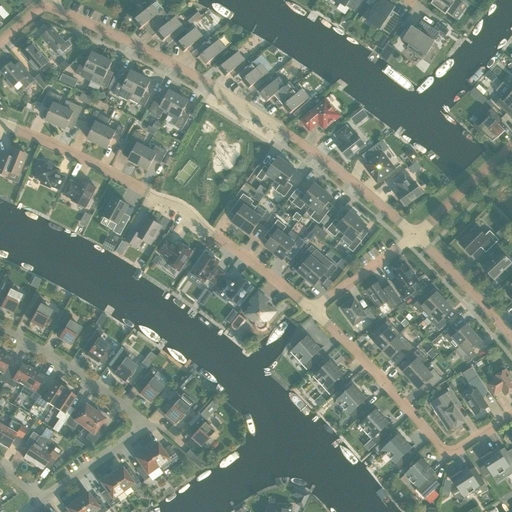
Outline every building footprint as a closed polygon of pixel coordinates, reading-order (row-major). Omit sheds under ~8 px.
[(339,0),(356,11),(362,0),(339,0)] [(392,10),(395,7),(384,0),(379,0),(377,4),(375,3),(376,2),(375,1),(363,15),(390,34),(401,16),(392,10)] [(433,0),(431,4),(445,15),(447,13),(452,17),(463,2),(461,0),(433,0)] [(162,19),(167,15),(162,9),(158,12),(152,4),(133,21),(140,29),(143,26),(148,31),(162,19)] [(166,24),(162,19),(148,31),(152,36),(156,33),(163,41),(182,25),(175,16),(166,24)] [(421,60),(440,33),(422,21),(416,30),(411,27),(401,42),(421,60)] [(65,42),(52,27),(41,36),(54,51),(59,47),(63,52),(72,44),(68,40),(65,42)] [(187,49),(192,54),(206,41),(201,36),(203,36),(195,27),(176,44),(184,52),(187,49)] [(206,41),(192,54),(196,59),(200,56),(207,64),(226,48),(218,39),(215,42),(211,37),(206,42),(206,41)] [(48,61),(33,44),(22,53),(28,59),(27,60),(37,72),(48,61)] [(84,69),(94,74),(102,57),(92,52),(86,65),(80,62),(75,73),(81,76),(84,69)] [(229,73),(234,78),(248,66),(248,65),(244,61),(245,60),(238,52),(219,68),(226,76),(229,73)] [(102,57),(94,74),(104,78),(101,85),(106,88),(111,77),(106,74),(112,62),(102,57)] [(70,65),(65,60),(59,66),(64,71),(70,65)] [(248,66),(234,78),(238,83),(242,80),(249,88),(268,72),(261,64),(257,66),(253,61),(248,65),(248,66)] [(14,66),(11,63),(1,71),(8,79),(6,81),(11,87),(14,85),(14,86),(20,81),(26,87),(34,80),(19,62),(14,66)] [(113,93),(128,101),(140,76),(130,71),(124,83),(119,80),(113,93)] [(497,77),(490,71),(485,76),(492,82),(497,77)] [(51,84),(41,72),(34,78),(44,89),(51,84)] [(140,76),(128,101),(129,99),(144,107),(150,96),(144,93),(150,81),(140,76)] [(270,98),(275,103),(294,87),(290,82),(286,85),(279,77),(260,93),(267,101),(270,98)] [(294,87),(275,103),(279,109),(283,106),(290,113),(309,97),(302,89),(298,92),(294,87)] [(481,93),(475,87),(470,92),(476,98),(481,93)] [(511,90),(510,88),(496,105),(508,115),(511,110),(511,90)] [(170,112),(178,96),(169,90),(162,103),(155,99),(148,111),(160,117),(164,109),(169,112),(170,112)] [(45,120),(56,124),(63,107),(57,105),(61,96),(49,91),(44,104),(51,107),(45,120)] [(170,112),(169,112),(168,115),(173,118),(170,123),(182,129),(189,117),(182,113),(188,101),(178,96),(170,112)] [(330,104),(326,98),(320,103),(321,104),(311,113),(310,112),(300,120),(309,131),(317,125),(320,125),(323,128),(334,119),(335,120),(340,116),(336,110),(335,111),(329,104),(330,104)] [(63,107),(56,124),(66,128),(71,116),(77,118),(82,107),(76,105),(73,112),(63,107)] [(492,141),(503,131),(497,125),(502,121),(491,109),(473,127),(482,137),(485,134),(492,141)] [(144,113),(138,110),(135,117),(140,120),(144,113)] [(87,138),(97,143),(105,127),(106,127),(110,119),(94,111),(88,123),(93,126),(87,138)] [(105,127),(97,143),(107,148),(113,136),(119,138),(124,128),(118,125),(115,132),(106,127),(105,127)] [(346,125),(334,135),(341,144),(338,147),(348,159),(365,145),(355,133),(353,134),(346,125)] [(128,159),(138,164),(146,148),(141,145),(146,137),(134,131),(128,143),(135,147),(128,159)] [(146,148),(138,164),(148,170),(154,158),(161,161),(167,151),(155,144),(152,151),(146,148)] [(26,154),(11,148),(8,156),(2,154),(0,157),(0,173),(7,176),(8,171),(18,175),(26,154)] [(381,151),(364,164),(377,182),(395,169),(381,151)] [(419,158),(415,153),(410,156),(414,162),(419,158)] [(275,180),(287,163),(277,156),(277,157),(269,169),(264,166),(257,177),(262,180),(266,174),(275,180)] [(58,169),(40,161),(36,170),(38,171),(35,178),(41,181),(40,183),(50,187),(51,185),(59,189),(64,177),(56,173),(58,169)] [(421,168),(417,162),(409,168),(413,174),(421,168)] [(297,170),(287,163),(275,180),(280,184),(276,190),(284,196),(292,185),(287,182),(296,170),(296,171),(297,170)] [(411,184),(405,175),(394,183),(400,191),(396,194),(405,206),(423,193),(414,181),(411,184)] [(85,181),(82,180),(80,185),(71,180),(63,194),(72,199),(71,200),(86,208),(87,205),(89,206),(92,199),(90,198),(96,187),(93,186),(93,185),(93,184),(93,183),(92,183),(92,182),(91,181),(90,181),(89,180),(88,180),(87,180),(86,181),(85,181)] [(292,202),(301,209),(306,203),(310,206),(323,190),(313,183),(314,184),(305,195),(300,191),(292,202)] [(323,190),(310,206),(315,210),(310,217),(319,223),(327,212),(323,209),(331,197),(332,198),(323,190)] [(241,228),(252,211),(244,205),(248,199),(243,195),(235,206),(240,210),(232,221),(231,221),(241,228)] [(128,204),(113,196),(103,216),(117,224),(115,228),(122,232),(130,216),(124,213),(128,204)] [(91,217),(88,211),(82,214),(85,219),(91,217)] [(261,218),(252,211),(241,228),(250,235),(251,235),(250,234),(258,223),(263,226),(271,215),(266,211),(261,218)] [(340,230),(345,234),(358,218),(349,211),(348,211),(349,212),(340,223),(335,219),(327,229),(335,236),(340,230)] [(151,220),(147,217),(138,233),(131,229),(125,240),(136,246),(140,240),(143,239),(150,244),(154,238),(156,238),(158,234),(157,232),(161,226),(157,223),(157,221),(155,220),(153,219),(151,220)] [(358,218),(345,234),(353,241),(348,247),(353,251),(361,241),(357,237),(366,226),(367,227),(367,226),(358,218)] [(273,253),(286,237),(281,233),(286,226),(278,220),(269,231),(274,234),(265,245),(264,245),(273,253)] [(485,233),(477,224),(459,241),(471,253),(479,245),(482,245),(486,249),(498,238),(490,229),(485,233)] [(295,243),(286,237),(273,253),(283,260),(283,259),(291,248),(296,251),(304,241),(300,237),(295,243)] [(116,244),(106,239),(102,246),(113,251),(116,244)] [(174,245),(166,239),(158,252),(169,259),(166,263),(179,272),(193,251),(180,243),(177,248),(174,246),(174,245)] [(305,279),(324,257),(311,246),(302,256),(307,260),(297,271),(297,270),(296,271),(305,279)] [(511,263),(500,251),(483,267),(494,279),(511,263)] [(215,266),(218,262),(206,253),(192,273),(204,281),(206,278),(216,285),(224,273),(215,266)] [(329,261),(324,257),(305,279),(315,286),(314,285),(323,274),(328,278),(337,268),(329,261)] [(405,262),(393,271),(397,277),(391,281),(404,299),(415,291),(411,286),(418,281),(405,262)] [(235,283),(226,277),(215,292),(225,299),(228,296),(238,304),(240,302),(241,303),(245,298),(244,297),(252,287),(248,284),(248,283),(244,280),(244,281),(240,278),(235,283)] [(379,281),(366,290),(379,308),(387,302),(391,308),(401,301),(392,288),(387,292),(379,281)] [(6,297),(2,304),(1,307),(13,313),(22,295),(10,289),(12,286),(6,283),(0,294),(6,297)] [(266,303),(268,300),(258,292),(249,302),(252,305),(244,314),(254,322),(254,323),(254,324),(254,325),(254,326),(255,327),(255,328),(256,329),(257,329),(258,330),(259,330),(260,330),(261,331),(262,330),(263,330),(264,330),(265,330),(266,329),(267,328),(267,327),(268,326),(268,325),(268,323),(268,322),(268,321),(276,311),(266,303)] [(430,314),(445,300),(436,292),(427,301),(422,296),(413,305),(418,310),(419,309),(422,313),(425,309),(430,314)] [(52,311),(41,304),(40,304),(43,299),(37,296),(30,309),(35,312),(30,322),(42,329),(52,311)] [(347,304),(346,303),(339,308),(344,314),(345,314),(353,326),(367,316),(370,321),(376,318),(368,307),(363,311),(354,298),(347,304)] [(453,309),(445,300),(430,314),(435,319),(431,323),(439,331),(447,322),(443,318),(453,309)] [(64,328),(58,338),(70,345),(80,328),(69,321),(72,316),(67,312),(59,325),(64,328)] [(382,351),(397,337),(392,332),(395,328),(388,320),(379,329),(383,333),(374,342),(382,351)] [(455,341),(459,346),(475,333),(467,324),(457,333),(453,328),(444,336),(451,344),(455,341)] [(92,346),(86,356),(97,363),(109,346),(98,339),(103,332),(97,328),(87,343),(92,346)] [(303,335),(295,331),(288,343),(295,347),(288,354),(292,351),(295,355),(294,356),(299,361),(300,360),(304,364),(303,365),(307,370),(322,356),(318,352),(324,346),(324,345),(320,349),(308,335),(303,340),(301,338),(303,335)] [(475,333),(459,346),(467,355),(463,358),(467,363),(476,355),(473,350),(482,342),(475,333)] [(405,345),(397,337),(382,351),(390,359),(400,350),(405,355),(413,347),(408,341),(405,345)] [(133,370),(136,366),(126,358),(129,353),(124,349),(110,367),(115,371),(113,374),(124,382),(128,376),(130,378),(135,371),(133,370)] [(410,381),(425,367),(420,362),(424,359),(421,355),(422,354),(418,349),(407,358),(412,363),(402,372),(410,381)] [(0,378),(0,380),(4,382),(10,371),(5,369),(11,357),(0,351),(0,371),(3,373),(0,378)] [(485,365),(481,359),(475,362),(479,368),(485,365)] [(343,373),(330,360),(311,378),(311,379),(315,376),(318,379),(317,381),(322,386),(323,385),(327,388),(326,390),(330,395),(345,381),(341,376),(347,370),(343,373)] [(17,381),(24,385),(33,370),(22,363),(15,374),(10,371),(4,382),(13,388),(17,381)] [(461,370),(456,365),(452,368),(457,373),(461,370)] [(153,367),(142,381),(146,385),(139,394),(150,402),(163,386),(152,378),(158,371),(153,367)] [(430,372),(425,367),(410,381),(418,390),(428,381),(432,386),(441,378),(433,369),(430,372)] [(511,390),(511,378),(506,369),(493,377),(495,379),(487,384),(494,395),(502,390),(505,395),(511,390)] [(30,403),(33,405),(36,400),(42,391),(42,390),(37,387),(44,376),(33,370),(24,385),(30,389),(27,395),(33,399),(30,403)] [(478,376),(468,382),(474,391),(464,397),(475,414),(488,406),(480,394),(486,389),(478,376)] [(36,400),(33,405),(38,408),(39,406),(43,408),(47,402),(53,406),(65,389),(54,383),(46,394),(42,391),(36,400)] [(366,398),(353,385),(333,403),(334,403),(337,400),(341,404),(340,405),(345,410),(346,409),(349,413),(348,414),(353,419),(368,405),(363,401),(370,395),(369,395),(366,398)] [(461,405),(452,390),(450,387),(448,388),(449,391),(437,399),(438,401),(431,405),(448,430),(455,426),(456,428),(465,422),(456,408),(461,405)] [(56,417),(64,422),(72,411),(67,408),(75,396),(65,389),(53,406),(60,411),(56,417)] [(180,397),(176,393),(168,402),(165,404),(164,405),(164,406),(164,407),(164,408),(165,409),(165,410),(167,411),(164,415),(175,424),(178,420),(180,421),(185,415),(183,414),(188,408),(178,399),(180,397)] [(77,423),(83,427),(95,411),(85,403),(77,415),(72,411),(64,422),(73,428),(77,423)] [(388,422),(376,409),(356,427),(357,428),(360,424),(364,428),(363,429),(368,435),(369,434),(372,437),(371,438),(376,444),(390,430),(386,425),(393,420),(392,419),(388,422)] [(95,411),(83,427),(90,432),(85,438),(93,443),(95,442),(102,433),(97,429),(105,418),(95,411)] [(208,411),(203,417),(201,415),(193,424),(198,429),(190,437),(201,447),(204,443),(205,444),(211,438),(209,436),(214,431),(207,425),(210,423),(206,420),(211,414),(208,411)] [(11,420),(7,427),(0,439),(0,443),(8,448),(15,436),(21,439),(27,429),(11,420)] [(33,464),(48,440),(49,438),(48,440),(45,438),(40,437),(33,432),(26,442),(31,445),(23,458),(33,464)] [(411,447),(399,434),(379,452),(379,453),(383,449),(387,453),(386,454),(390,459),(391,458),(395,462),(394,463),(399,468),(413,455),(409,450),(415,444),(411,447)] [(48,440),(33,464),(42,470),(50,457),(55,460),(62,450),(54,446),(51,442),(48,440)] [(151,444),(145,448),(158,467),(162,472),(168,467),(179,459),(170,447),(164,452),(157,442),(153,445),(151,444)] [(511,473),(511,459),(504,447),(499,451),(494,443),(494,444),(496,448),(481,458),(485,464),(480,468),(486,476),(491,473),(496,481),(496,480),(494,476),(498,473),(499,474),(504,471),(507,476),(511,473)] [(158,467),(145,448),(138,453),(140,455),(135,458),(142,467),(137,471),(144,481),(149,477),(147,474),(158,467)] [(434,472),(422,458),(402,477),(406,474),(409,478),(408,479),(413,484),(414,483),(418,487),(416,489),(424,498),(425,498),(430,503),(440,495),(434,489),(440,484),(439,484),(431,475),(438,469),(438,468),(434,472)] [(63,465),(59,461),(54,465),(57,470),(63,465)] [(469,470),(464,463),(466,467),(451,477),(466,500),(463,495),(468,493),(469,494),(475,490),(474,489),(478,486),(479,487),(485,484),(474,467),(469,470)] [(110,473),(123,491),(130,486),(134,491),(142,485),(134,473),(129,476),(122,467),(118,470),(116,468),(110,473)] [(116,496),(123,491),(110,473),(104,478),(105,479),(100,483),(107,492),(102,495),(111,508),(120,501),(116,496)] [(85,511),(104,511),(108,510),(99,498),(94,501),(87,492),(83,495),(82,493),(75,498),(85,511)] [(85,511),(75,498),(69,502),(70,504),(65,507),(68,511),(85,511)]
